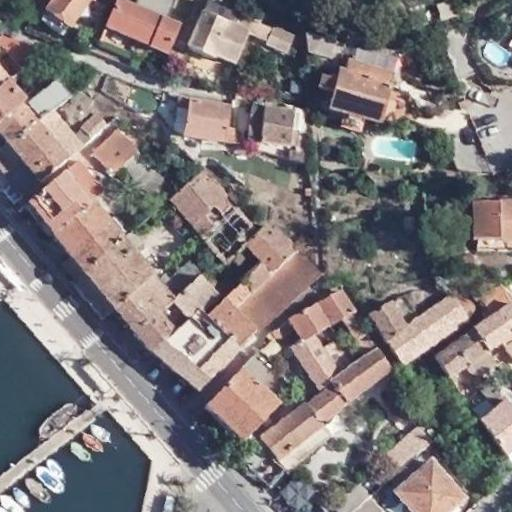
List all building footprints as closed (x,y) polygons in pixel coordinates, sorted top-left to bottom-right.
[(34,0),(55,17),(69,0),(34,0)] [(174,13),(144,0),(106,0),(102,10),(162,38),(174,13)] [(229,0),(195,0),(191,11),(181,34),(208,46),(210,41),(231,51),(246,15),(235,11),(237,4),(231,1),(229,0)] [(230,0),(231,1),(237,4),(235,11),(246,15),(262,22),(266,10),(249,2),(249,0),(230,0)] [(470,13),(448,4),(439,26),(451,62),(473,54),(465,33),(466,23),(470,13)] [(289,19),(266,10),(262,22),(284,32),(289,19)] [(331,23),(300,15),(300,20),(301,33),(326,41),(331,23)] [(3,17),(0,18),(0,36),(11,49),(8,53),(12,57),(40,33),(3,17)] [(164,44),(175,49),(178,42),(167,38),(164,44)] [(373,103),(380,82),(385,57),(347,45),(344,56),(336,54),(334,61),(330,75),(326,91),(339,94),(335,109),(355,114),(359,99),(373,103)] [(330,75),(334,61),(317,58),(314,71),(330,75)] [(0,98),(0,123),(5,129),(48,94),(52,90),(65,80),(50,61),(18,84),(0,98)] [(0,66),(0,98),(18,84),(3,64),(0,66)] [(220,111),(223,88),(175,79),(169,120),(227,129),(225,111),(220,111)] [(389,85),(380,82),(373,103),(385,104),(389,85)] [(288,96),(246,89),(239,126),(282,132),(288,96)] [(0,157),(17,144),(33,165),(76,128),(48,94),(5,129),(0,133),(0,157)] [(83,122),(98,112),(88,101),(75,114),(83,122)] [(101,114),(98,112),(83,122),(87,127),(101,114)] [(115,150),(128,137),(108,116),(86,136),(107,158),(115,150)] [(291,124),(292,142),(302,142),(302,124),(291,124)] [(164,186),(170,179),(128,137),(115,150),(155,191),(164,186)] [(17,144),(0,157),(0,160),(15,181),(33,165),(17,144)] [(55,159),(82,191),(85,188),(98,177),(72,145),(55,159)] [(237,276),(281,235),(275,230),(279,226),(263,208),(259,212),(254,206),(247,212),(197,157),(170,179),(164,186),(219,248),(237,232),(252,249),(231,270),(237,276)] [(21,188),(47,219),(82,191),(55,159),(21,188)] [(464,222),(510,224),(511,223),(511,186),(466,185),(464,222)] [(64,239),(55,245),(70,263),(95,242),(116,225),(97,202),(85,188),(82,191),(47,219),(64,239)] [(116,225),(70,263),(64,267),(95,305),(100,301),(109,294),(133,275),(151,297),(170,282),(166,277),(162,281),(154,272),(126,237),(116,225)] [(303,257),(282,234),(281,235),(237,276),(231,270),(228,273),(211,287),(198,300),(210,316),(228,336),(242,317),(264,300),(303,257)] [(467,250),(465,238),(444,240),(445,253),(467,250)] [(211,287),(228,273),(220,265),(213,272),(201,257),(192,264),(211,287)] [(318,259),(311,265),(319,269),(318,259)] [(198,300),(211,287),(192,264),(186,269),(170,282),(151,297),(168,317),(182,307),(195,296),(198,300)] [(506,334),(511,341),(511,340),(511,299),(508,294),(503,287),(507,283),(495,265),(473,281),(474,283),(471,285),(473,289),(471,290),(482,305),(467,315),(480,335),(495,325),(503,336),(506,334)] [(359,315),(353,306),(332,271),(300,288),(313,312),(330,303),(345,324),(352,320),(359,315)] [(406,301),(425,327),(471,295),(457,275),(451,274),(447,275),(445,275),(409,299),(406,301)] [(144,335),(146,336),(168,317),(151,297),(133,275),(109,294),(144,335)] [(400,306),(406,301),(409,299),(393,277),(384,284),(400,306)] [(394,348),(425,327),(406,301),(400,306),(384,284),(358,302),(394,348)] [(313,312),(300,288),(271,305),(260,313),(265,320),(279,313),(289,324),(303,318),(313,312)] [(210,316),(198,300),(195,296),(182,307),(186,313),(197,327),(210,316)] [(368,329),(359,315),(352,320),(361,335),(368,329)] [(480,335),(467,315),(427,343),(441,362),(464,346),(480,335)] [(216,348),(228,336),(210,316),(197,327),(216,348)] [(303,318),(289,324),(280,334),(309,377),(333,356),(303,318)] [(263,343),(246,329),(236,343),(257,362),(264,353),(259,348),(263,343)] [(381,348),(368,329),(361,335),(343,346),(333,356),(309,377),(299,385),(317,407),(381,348)] [(471,355),(487,345),(480,335),(464,346),(471,355)] [(257,362),(236,343),(235,343),(194,392),(232,423),(272,376),(257,362)] [(473,358),(471,355),(467,358),(474,367),(477,365),(490,383),(499,376),(484,356),(478,361),(475,356),(473,358)] [(195,371),(200,367),(190,359),(182,368),(188,373),(195,371)] [(471,404),(499,441),(511,430),(511,393),(503,381),(471,404)] [(256,424),(283,456),(325,416),(317,407),(299,385),(256,424)] [(407,443),(425,426),(417,415),(398,432),(407,443)] [(283,456),(253,427),(246,435),(277,463),(283,456)] [(390,475),(409,499),(418,511),(422,511),(458,485),(429,446),(390,475)] [(345,478),(329,493),(341,503),(365,482),(352,468),(344,476),(345,478)] [(340,504),(350,511),(359,511),(377,496),(365,482),(341,503),(340,504)] [(418,511),(409,499),(397,507),(401,511),(418,511)]
